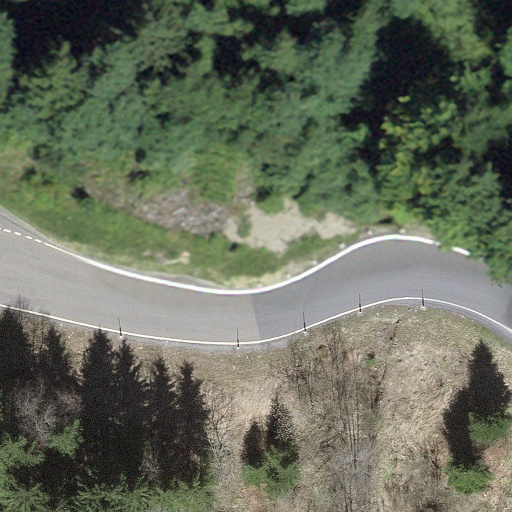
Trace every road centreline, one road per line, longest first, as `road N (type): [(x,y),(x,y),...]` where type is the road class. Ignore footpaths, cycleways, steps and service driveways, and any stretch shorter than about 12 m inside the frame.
road 1 (tertiary): [(0,267),(182,311),(281,306)]
road 2 (tertiary): [(511,299),(412,271),(281,306)]
